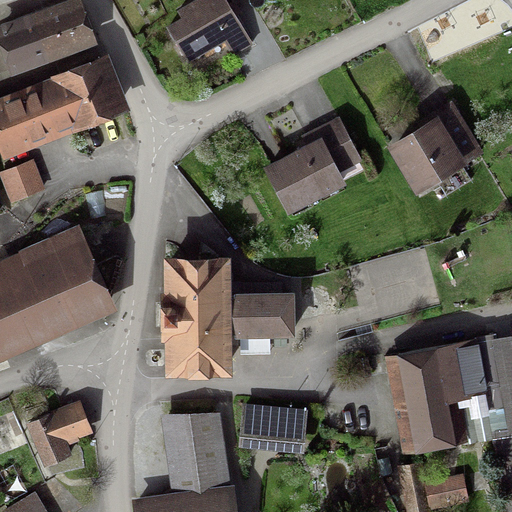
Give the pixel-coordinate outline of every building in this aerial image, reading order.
[(223,39),(232,54),(252,42),(226,0),(195,0),(178,11),(183,19),(168,28),(187,60),(223,39)] [(510,29),(497,0),(477,9),(490,38),(510,29)] [(78,1),(0,29),(0,30),(14,67),(92,38),(78,1)] [(475,46),(460,12),(416,31),(431,65),(475,46)] [(118,105),(102,63),(0,104),(0,144),(1,148),(77,118),(78,121),(118,105)] [(441,185),(466,170),(457,157),(475,146),(450,105),(432,116),(435,121),(395,147),(418,184),(434,174),(441,185)] [(289,207),(342,179),(337,169),(359,158),(339,118),(315,130),(320,140),(267,168),(289,207)] [(42,188),(31,160),(2,172),(13,200),(42,188)] [(0,340),(101,296),(73,234),(22,257),(21,255),(0,262),(0,340)] [(291,293),(225,294),(225,260),(170,260),(170,295),(165,295),(165,300),(166,300),(165,333),(170,333),(170,368),(226,367),(226,332),(292,331),(291,293)] [(496,409),(508,406),(499,356),(496,335),(397,354),(414,443),(455,435),(449,399),(485,392),(487,407),(495,405),(496,409)] [(511,511),(511,353),(499,356),(508,406),(511,426),(511,430),(495,434),(508,511),(511,511)] [(68,454),(62,439),(88,429),(78,404),(29,423),(46,463),(68,454)] [(305,410),(245,404),(243,434),(302,439),(305,410)] [(230,511),(217,413),(170,415),(181,497),(136,503),(137,511),(230,511)] [(429,511),(420,465),(400,469),(409,511),(429,511)] [(46,511),(35,491),(7,507),(9,511),(46,511)]
